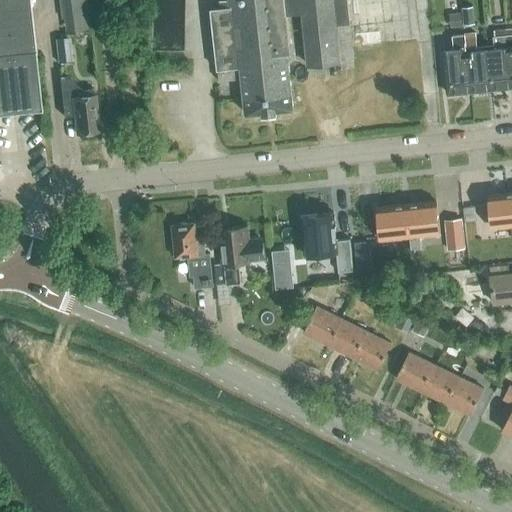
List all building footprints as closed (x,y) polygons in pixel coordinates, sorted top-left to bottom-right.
[(0,0),(0,113),(40,110),(34,51),(35,51),(28,0),(0,0)] [(90,28),(86,0),(58,0),(61,20),(63,19),(65,32),(90,28)] [(220,8),(211,9),(217,63),(217,68),(219,81),(231,79),(230,74),(241,73),(246,114),(264,112),(264,113),(275,112),(275,110),(293,109),(287,55),(291,54),(291,52),(286,13),(302,11),(307,64),(330,62),(331,72),(341,71),(341,68),(340,61),(341,61),(339,48),(352,47),(349,23),(350,23),(347,0),(219,0),(220,8)] [(473,7),(463,8),(464,24),(474,23),(473,7)] [(449,13),(450,27),(462,26),(461,12),(449,13)] [(492,89),(511,87),(511,68),(511,55),(509,55),(506,33),(506,29),(494,30),(496,48),(488,49),(489,57),(492,89)] [(379,31),(354,34),(356,49),(381,46),(379,31)] [(489,57),(488,49),(477,50),(475,33),(464,34),(466,50),(465,50),(466,59),(467,59),(470,92),(492,89),(489,57)] [(448,94),(470,92),(467,59),(466,59),(465,50),(466,50),(464,34),(452,35),(454,49),(443,50),(448,94)] [(58,63),(72,61),(70,37),(55,39),(58,63)] [(66,79),(66,76),(59,77),(63,116),(73,115),(75,133),(99,131),(95,94),(93,94),(92,88),(82,89),(69,78),(66,79)] [(511,192),(489,195),(492,227),(511,225),(511,228),(511,192)] [(436,201),(406,204),(410,236),(409,237),(411,249),(421,248),(420,235),(439,233),(437,214),(436,201)] [(406,204),(377,207),(381,240),(409,237),(410,236),(406,204)] [(333,212),(301,216),(305,255),(336,252),(338,272),(353,270),(350,239),(336,240),(333,212)] [(461,219),(445,220),(448,250),(464,249),(461,219)] [(191,223),(171,225),(175,258),(188,256),(190,276),(194,276),(195,288),(213,286),(210,253),(209,254),(205,254),(203,235),(193,236),(191,223)] [(247,240),(246,226),(220,228),(224,263),(215,264),(217,285),(240,282),(238,262),(250,261),(249,260),(262,258),(260,239),(247,240)] [(355,243),(357,266),(367,265),(364,242),(355,243)] [(504,265),(490,267),(490,268),(491,275),(505,273),(504,265)] [(511,272),(505,273),(491,275),(494,303),(511,301),(511,272)] [(293,287),(291,273),(275,275),(276,288),(293,287)] [(410,286),(399,281),(392,297),(403,302),(410,286)] [(367,302),(371,294),(358,288),(354,296),(367,302)] [(378,311),(386,315),(391,304),(383,300),(378,311)] [(327,344),(340,317),(316,306),(303,332),(327,344)] [(416,313),(405,308),(397,326),(408,331),(416,313)] [(430,320),(419,315),(413,328),(424,333),(430,320)] [(354,357),(367,331),(340,317),(327,344),(354,357)] [(367,331),(354,357),(378,369),(391,343),(367,331)] [(458,351),(469,349),(467,336),(456,338),(458,351)] [(421,391),(434,364),(409,351),(395,378),(421,391)] [(446,403),(459,376),(434,364),(421,391),(446,403)] [(459,376),(446,403),(470,415),(483,388),(459,376)] [(511,385),(509,385),(503,397),(511,402),(511,408),(502,430),(511,434),(511,385)] [(504,391),(497,387),(494,393),(501,397),(504,391)]
